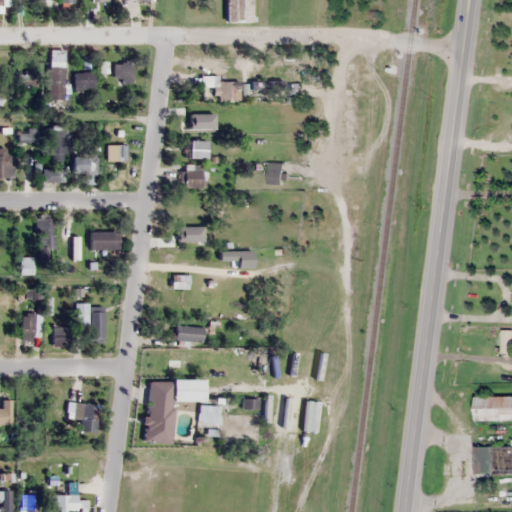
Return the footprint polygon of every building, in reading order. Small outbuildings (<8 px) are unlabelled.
[(251,0),(226,0),(226,22),(252,22),(251,0)] [(48,99),(65,100),(65,49),(48,49),(48,99)] [(119,84),(144,85),(144,77),(132,76),(132,61),(112,61),(112,77),(120,78),(119,84)] [(16,86),(35,86),(35,71),(16,71),(16,86)] [(93,72),(73,72),(73,92),(93,92),(93,72)] [(217,87),(217,99),(238,99),(238,80),(195,80),(195,87),(217,87)] [(250,81),(250,89),(279,89),(279,81),(250,81)] [(218,127),(243,127),(243,111),(218,110),(218,127)] [(47,161),(65,161),(64,127),(47,128),(47,161)] [(36,128),(16,128),(16,142),(36,142),(36,128)] [(250,151),(267,151),(267,138),(250,138),(250,151)] [(209,141),(183,141),(183,158),(209,158),(209,141)] [(106,162),(128,162),(128,144),(106,144),(106,162)] [(0,177),(10,178),(10,153),(7,153),(7,148),(0,147),(0,177)] [(96,156),(69,156),(69,175),(96,175),(96,156)] [(283,184),(284,163),(268,162),(267,184),(283,184)] [(182,187),(209,187),(209,172),(200,172),(200,164),(182,164),(182,187)] [(41,168),(41,182),(62,182),(62,168),(41,168)] [(51,218),(37,217),(36,258),(50,259),(51,218)] [(173,234),(183,234),(183,243),(202,243),(202,230),(195,230),(195,224),(173,224),(173,234)] [(77,253),(77,230),(61,230),(61,253),(77,253)] [(89,249),(118,249),(118,231),(89,231),(89,249)] [(170,288),(187,288),(187,274),(170,274),(170,288)] [(74,304),(74,327),(88,327),(88,338),(103,338),(103,304),(74,304)] [(38,313),(18,315),(21,340),(40,338),(38,313)] [(201,326),(173,325),(173,341),(200,342),(201,326)] [(50,345),(69,345),(69,326),(50,326),(50,345)] [(500,351),(511,351),(511,331),(500,331),(500,351)] [(200,368),(200,351),(168,351),(168,368),(200,368)] [(511,396),(475,396),(475,421),(511,421),(511,396)] [(0,423),(11,424),(11,399),(2,399),(2,409),(0,408),(0,423)] [(78,419),(78,431),(96,431),(96,404),(72,404),(72,419),(78,419)] [(511,447),(475,447),(475,464),(462,463),(462,474),(511,474),(511,447)] [(0,511),(10,511),(10,490),(0,490),(0,511)] [(23,511),(36,511),(36,491),(23,491),(23,511)] [(85,510),(85,495),(47,495),(47,510),(85,510)]
